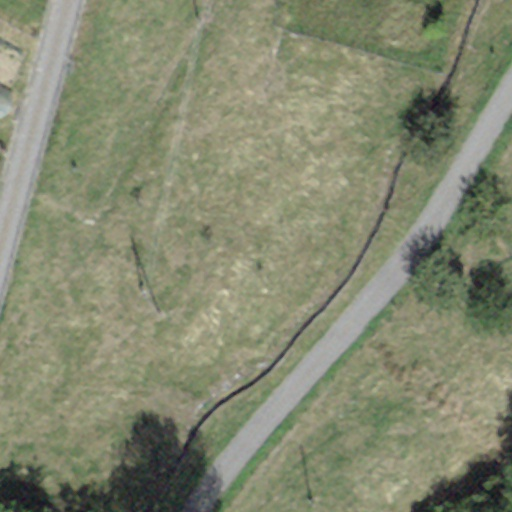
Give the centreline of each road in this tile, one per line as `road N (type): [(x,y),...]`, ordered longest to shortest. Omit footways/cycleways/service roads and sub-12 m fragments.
road 1 (unclassified): [(193,511),(427,251),(511,107)]
road 2 (unclassified): [(76,0),(0,308)]
